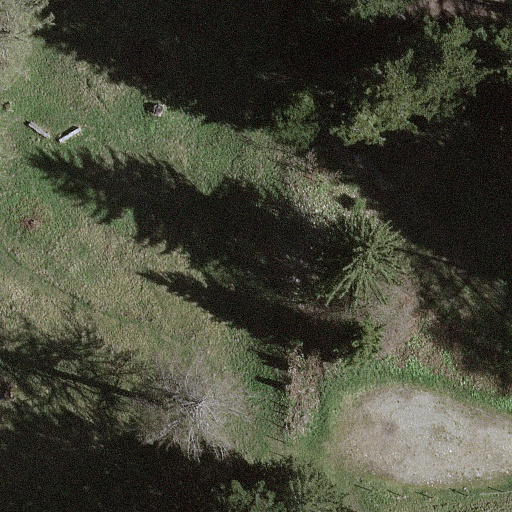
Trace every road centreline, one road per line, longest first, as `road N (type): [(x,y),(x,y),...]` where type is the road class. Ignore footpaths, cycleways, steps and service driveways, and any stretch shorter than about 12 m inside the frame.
road 1 (track): [(474,0),(367,58),(333,138),(511,323)]
road 2 (unclassified): [(511,450),(366,431)]
